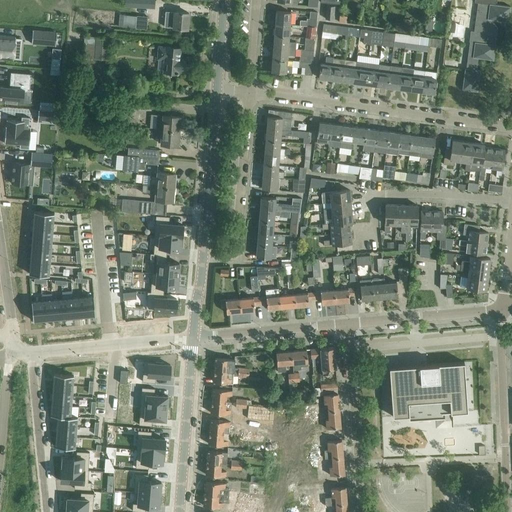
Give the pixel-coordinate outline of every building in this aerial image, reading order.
[(126,0),(126,7),(154,8),(154,0),(126,0)] [(463,79),(462,89),(477,91),(480,70),(476,69),(478,58),(493,60),(495,44),(498,27),(493,22),(493,20),(508,22),(510,6),(500,5),(494,4),(494,2),(496,2),(496,0),(474,0),(474,2),(478,2),(474,31),(471,31),(469,41),(467,56),(466,69),(465,68),(463,79)] [(334,6),(326,5),(325,19),(333,19),(334,6)] [(276,11),(275,23),(290,25),(291,12),(276,11)] [(173,28),(177,28),(187,29),(188,13),(174,12),(165,12),(164,27),(173,28)] [(118,27),(131,28),(147,29),(148,16),(119,14),(118,27)] [(290,25),(275,23),(274,35),(289,37),(290,25)] [(322,37),(336,39),(337,26),(323,24),(322,37)] [(307,26),(305,38),(315,39),(316,26),(307,26)] [(348,27),(337,26),(336,39),(337,33),(347,35),(348,27)] [(372,30),(360,29),(359,36),(364,37),(364,43),(370,44),(371,38),(372,30)] [(32,30),(31,43),(56,45),(57,32),(32,30)] [(372,30),(370,44),(382,45),(383,31),(372,30)] [(383,31),(382,45),(393,46),(393,41),(394,41),(395,33),(383,31)] [(406,34),(395,33),(394,41),(405,43),(404,48),(405,48),(406,34)] [(418,36),(406,34),(405,48),(416,49),(417,44),(418,36)] [(0,58),(14,60),(15,48),(21,49),(22,39),(15,38),(16,37),(0,35),(0,58)] [(85,35),(83,58),(108,59),(109,37),(85,35)] [(289,37),(274,35),(273,47),(296,49),(296,42),(288,41),(289,37)] [(429,37),(418,36),(417,44),(428,46),(429,37)] [(442,39),(429,37),(428,46),(441,47),(442,39)] [(315,39),(305,38),(304,50),(314,51),(315,39)] [(158,58),(157,70),(164,71),(168,72),(178,73),(178,70),(184,71),(185,59),(179,58),(180,47),(170,46),(166,46),(166,47),(159,46),(158,58)] [(273,47),(272,59),(287,61),(287,55),(295,56),(296,49),(288,49),(279,48),(273,47)] [(326,56),(325,64),(320,63),(318,78),(330,79),(333,57),(326,56)] [(333,58),(330,79),(342,81),(345,60),(333,58)] [(287,61),(272,59),(271,71),(291,73),(292,66),(286,66),(287,61)] [(356,61),(345,60),(342,81),(353,82),(356,61)] [(299,61),(299,67),(306,68),(305,74),(312,75),(313,62),(299,61)] [(368,63),(356,61),(353,82),(365,84),(368,63)] [(379,64),(368,63),(365,84),(376,85),(379,64)] [(390,66),(379,64),(376,85),(388,87),(390,66)] [(402,67),(390,66),(388,87),(399,88),(402,67)] [(413,69),(402,67),(399,88),(411,90),(413,69)] [(413,69),(411,90),(422,92),(425,70),(413,69)] [(437,72),(425,70),(422,92),(434,93),(437,72)] [(0,100),(22,102),(23,90),(29,91),(31,74),(12,72),(10,88),(0,87),(0,92),(0,100)] [(120,98),(119,106),(127,106),(170,110),(171,101),(127,98),(120,98)] [(38,110),(37,122),(55,123),(56,111),(38,110)] [(267,116),(266,128),(281,129),(290,130),(291,119),(292,112),(274,110),(273,116),(267,116)] [(156,120),(156,129),(179,131),(180,116),(170,116),(163,115),(157,114),(156,120)] [(5,127),(4,143),(20,144),(19,148),(29,149),(31,126),(29,126),(24,125),(25,122),(29,122),(29,117),(21,116),(21,121),(7,119),(6,127),(5,127)] [(331,124),(319,122),(316,142),(328,144),(331,124)] [(328,146),(339,147),(342,125),(331,124),(328,144),(328,146)] [(354,127),(342,125),(339,147),(351,149),(352,141),(354,127)] [(365,128),(354,127),(352,141),(363,143),(365,128)] [(266,128),(265,140),(280,141),(281,134),(297,136),(297,137),(308,138),(308,131),(290,130),(281,129),(266,128)] [(377,130),(365,128),(363,143),(364,143),(363,150),(374,151),(377,130)] [(156,129),(155,137),(161,138),(161,144),(168,144),(178,145),(179,131),(156,129)] [(388,131),(377,130),(374,151),(385,153),(388,131)] [(388,131),(385,153),(397,154),(400,133),(388,131)] [(411,134),(400,133),(397,153),(409,154),(411,134)] [(423,136),(411,134),(409,154),(420,156),(423,136)] [(435,137),(423,136),(420,156),(432,158),(435,137)] [(265,140),(264,152),(284,154),(289,155),(290,150),(284,150),(285,149),(279,149),(280,141),(265,140)] [(445,151),(444,161),(443,164),(454,165),(454,160),(460,161),(463,141),(452,140),(451,152),(445,151)] [(473,143),(463,141),(460,161),(466,162),(465,170),(469,170),(473,143)] [(304,143),(303,147),(305,148),(305,156),(310,156),(311,144),(309,143),(307,143),(304,143)] [(484,144),(473,143),(469,170),(474,171),(474,170),(480,170),(481,164),(483,147),(484,147),(484,144)] [(128,147),(127,156),(159,158),(159,150),(128,147)] [(481,164),(480,170),(479,179),(483,180),(485,167),(491,168),(494,148),(484,147),(483,147),(481,164)] [(504,149),(494,148),(491,168),(497,168),(496,176),(501,177),(504,149)] [(13,162),(11,183),(33,185),(34,165),(51,167),(52,154),(43,153),(35,152),(31,152),(30,164),(13,162)] [(264,152),(263,164),(278,165),(279,158),(284,159),(284,154),(264,152)] [(123,169),(123,170),(138,171),(138,169),(144,170),(144,163),(158,164),(159,158),(127,156),(127,155),(124,155),(123,169)] [(335,163),(327,162),(325,173),(335,174),(336,170),(335,170),(335,163)] [(337,163),(336,171),(348,173),(349,165),(337,163)] [(278,170),(278,165),(263,164),(262,176),(277,177),(279,177),(284,178),(284,171),(278,170)] [(320,164),(312,164),(312,171),(320,172),(320,164)] [(360,166),(349,165),(348,173),(359,174),(360,166)] [(360,166),(359,174),(360,174),(359,178),(361,178),(370,179),(372,168),(360,166)] [(377,168),(372,168),(370,179),(382,181),(382,177),(376,176),(377,168)] [(383,169),(382,177),(394,179),(395,171),(383,169)] [(77,172),(55,171),(55,184),(77,185),(77,172)] [(406,172),(395,171),(394,179),(405,180),(406,172)] [(422,174),(418,174),(417,182),(429,183),(430,172),(423,171),(422,174)] [(143,175),(142,184),(143,184),(143,185),(174,187),(175,173),(157,172),(157,177),(150,177),(150,175),(143,175)] [(418,174),(406,172),(405,180),(417,182),(418,174)] [(262,176),(261,188),(276,190),(277,177),(262,176)] [(293,183),(292,191),(304,192),(305,179),(298,179),(293,179),(293,183)] [(469,183),(468,190),(470,190),(476,191),(477,191),(478,187),(478,184),(474,183),(469,183)] [(503,185),(489,184),(488,190),(502,192),(503,185)] [(155,199),(155,201),(154,214),(156,214),(166,215),(167,200),(173,201),(174,187),(143,185),(142,192),(155,193),(155,199)] [(350,200),(349,190),(322,192),(323,203),(331,202),(350,200)] [(275,197),(261,196),(260,209),(282,210),(283,203),(275,203),(275,197)] [(292,200),(291,211),(300,211),(301,201),(302,198),(292,198),(292,199),(292,200)] [(121,210),(121,211),(134,212),(135,200),(122,199),(121,210)] [(351,211),(350,200),(331,202),(331,207),(323,208),(324,213),(351,211)] [(396,204),(385,204),(384,232),(389,232),(389,224),(395,224),(396,204)] [(407,205),(396,204),(395,224),(401,224),(401,232),(406,232),(405,239),(406,239),(407,205)] [(417,205),(407,205),(406,239),(410,239),(410,225),(416,225),(417,205)] [(279,210),(260,209),(259,221),(273,222),(274,215),(279,215),(279,210)] [(431,211),(421,210),(420,238),(425,238),(425,230),(431,230),(431,211)] [(34,211),(33,222),(53,224),(54,213),(34,211)] [(300,212),(292,211),(290,223),(298,224),(300,212)] [(352,221),(351,211),(324,213),(324,218),(332,217),(332,222),(332,223),(350,221),(350,222),(352,221)] [(442,211),(431,211),(431,230),(436,231),(436,239),(445,239),(445,238),(446,225),(442,225),(442,211)] [(156,216),(154,235),(155,235),(181,237),(182,237),(183,225),(169,224),(169,217),(156,216)] [(259,221),(258,233),(273,233),(273,222),(259,221)] [(332,222),(322,223),(322,228),(330,228),(331,234),(333,233),(351,232),(350,228),(350,222),(350,221),(332,223),(332,222)] [(33,222),(33,232),(52,234),(53,224),(33,222)] [(290,223),(289,235),(298,235),(298,224),(290,223)] [(476,225),(465,223),(463,234),(468,234),(467,241),(487,243),(488,232),(476,231),(476,225)] [(33,232),(32,242),(51,244),(52,234),(33,232)] [(352,243),(351,232),(331,234),(331,239),(324,240),(324,245),(342,243),(352,243)] [(277,239),(278,234),(258,233),(257,245),(272,246),(272,239),(277,239)] [(154,253),(154,254),(166,255),(167,248),(180,249),(181,246),(182,246),(182,239),(181,239),(181,237),(155,235),(154,253)] [(487,243),(467,241),(459,240),(459,245),(466,246),(466,251),(486,254),(487,243)] [(32,242),(31,253),(50,254),(51,244),(32,242)] [(257,245),(256,257),(275,258),(276,246),(272,246),(257,245)] [(430,247),(420,247),(420,256),(430,257),(430,247)] [(445,252),(444,263),(453,264),(454,254),(454,253),(445,252)] [(31,253),(30,263),(50,265),(50,254),(31,253)] [(150,253),(150,261),(153,262),(152,273),(178,275),(178,273),(180,273),(180,266),(179,265),(179,263),(166,262),(166,255),(154,254),(154,253),(150,253)] [(358,256),(356,257),(357,265),(371,264),(370,255),(358,256)] [(461,264),(461,266),(489,269),(490,259),(490,258),(480,257),(470,256),(469,262),(462,261),(461,264)] [(342,257),(332,258),(334,270),(343,269),(342,257)] [(119,271),(136,272),(136,262),(119,261),(119,271)] [(30,263),(29,273),(49,275),(50,265),(30,263)] [(461,266),(456,265),(455,270),(468,271),(467,277),(487,279),(489,269),(461,266)] [(275,274),(275,268),(256,266),(257,275),(258,279),(265,279),(265,275),(275,274)] [(398,268),(399,281),(408,281),(406,267),(398,268)] [(151,292),(163,293),(164,286),(177,287),(178,275),(152,273),(151,292)] [(257,275),(250,276),(252,291),(259,290),(258,279),(257,275)] [(461,276),(460,286),(466,287),(486,290),(487,279),(467,277),(461,276)] [(385,297),(384,278),(372,279),(372,284),(374,299),(385,297)] [(384,278),(385,297),(398,296),(396,282),(384,283),(384,278)] [(372,284),(372,279),(359,280),(361,300),(374,299),(372,284)] [(281,308),(280,295),(279,288),(266,289),(266,297),(261,297),(261,304),(266,303),(267,309),(281,308)] [(354,295),(353,288),(334,289),(335,302),(349,301),(349,295),(354,295)] [(335,302),(334,289),(315,291),(316,299),(321,298),(321,304),(335,302)] [(136,291),(123,292),(123,299),(136,298),(136,291)] [(147,292),(146,309),(161,310),(161,311),(168,312),(168,311),(176,311),(177,299),(163,298),(163,293),(151,292),(147,292)] [(313,299),(313,292),(294,294),(296,306),(309,305),(308,299),(313,299)] [(296,306),(294,294),(280,295),(281,308),(296,306)] [(83,296),(73,297),(74,317),(85,316),(83,296)] [(93,296),(83,296),(85,316),(95,315),(93,296)] [(73,297),(62,298),(64,318),(74,317),(73,297)] [(258,297),(239,298),(240,311),(254,310),(254,304),(258,304),(258,297)] [(62,298),(52,299),(54,319),(64,318),(62,298)] [(240,311),(239,298),(220,300),(220,308),(226,307),(226,313),(240,311)] [(52,299),(42,300),(43,320),(54,319),(52,299)] [(42,300),(31,301),(33,321),(43,320),(42,300)] [(334,347),(310,349),(311,358),(321,357),(323,375),(329,374),(329,369),(336,368),(334,347)] [(306,350),(291,351),(292,364),(293,364),(293,370),(301,369),(301,366),(308,366),(306,350)] [(291,351),(276,352),(277,362),(277,365),(278,372),(286,371),(285,364),(292,364),(291,351)] [(215,358),(214,370),(238,372),(248,373),(249,369),(238,368),(234,367),(235,359),(215,358)] [(144,362),(142,381),(155,382),(156,376),(169,377),(170,364),(163,364),(163,363),(156,362),(156,363),(144,362)] [(394,367),(389,367),(393,416),(408,415),(409,420),(436,418),(441,418),(452,417),(453,417),(452,412),(468,411),(464,366),(464,362),(418,365),(394,367)] [(121,370),(120,383),(127,383),(128,370),(121,370)] [(214,370),(213,382),(232,383),(233,376),(248,377),(248,373),(238,372),(214,370)] [(54,373),(53,383),(73,385),(74,375),(54,373)] [(265,375),(264,389),(273,389),(273,375),(265,375)] [(53,383),(52,394),(72,395),(73,385),(53,383)] [(142,387),(140,406),(167,408),(167,406),(168,406),(169,398),(167,398),(168,396),(154,395),(155,388),(142,387)] [(231,395),(231,390),(208,389),(207,413),(230,414),(230,401),(224,401),(224,395),(231,395)] [(52,394),(52,404),(71,405),(72,395),(52,394)] [(52,404),(51,414),(58,414),(70,415),(71,405),(52,404)] [(310,406),(310,409),(305,410),(305,417),(318,417),(318,405),(310,406)] [(140,406),(139,424),(152,425),(152,419),(166,420),(167,408),(140,406)] [(58,414),(57,425),(77,427),(77,416),(70,415),(58,414)] [(205,420),(204,445),(228,445),(229,421),(205,420)] [(258,422),(257,434),(267,435),(269,423),(258,422)] [(57,425),(56,435),(76,437),(77,427),(57,425)] [(252,439),(252,429),(232,429),(232,439),(252,439)] [(138,430),(136,449),(137,449),(163,451),(164,451),(165,439),(151,438),(151,431),(138,430)] [(56,435),(55,446),(75,448),(76,437),(56,435)] [(341,439),(325,440),(327,474),(342,474),(341,439)] [(457,443),(419,443),(419,456),(457,455),(457,443)] [(114,457),(115,447),(106,446),(106,451),(108,457),(114,457)] [(137,449),(136,467),(148,468),(149,462),(162,463),(163,460),(164,460),(165,453),(163,453),(163,451),(137,449)] [(62,468),(62,469),(88,470),(89,452),(76,451),(76,458),(63,457),(62,468)] [(208,451),(207,463),(211,463),(220,464),(226,464),(226,457),(227,452),(218,451),(208,451)] [(312,453),(312,464),(322,464),(321,453),(312,453)] [(207,463),(206,475),(225,476),(225,471),(220,471),(220,464),(211,463),(207,463)] [(61,468),(60,481),(74,482),(74,488),(91,489),(91,482),(88,482),(89,470),(88,470),(62,469),(62,468),(61,468)] [(135,473),(134,492),(138,493),(138,492),(160,494),(161,482),(148,481),(148,474),(135,473)] [(226,490),(226,482),(200,481),(199,506),(223,507),(223,500),(240,501),(240,490),(226,490)] [(249,493),(263,494),(264,485),(250,483),(249,493)] [(329,511),(345,511),(344,487),(323,488),(324,498),(315,499),(316,511),(330,511),(329,511)] [(65,500),(65,508),(66,508),(66,510),(93,511),(94,493),(81,492),(80,499),(67,498),(67,500),(65,500)] [(133,503),(132,510),(145,511),(146,505),(159,506),(159,503),(161,503),(161,496),(160,496),(160,494),(138,492),(138,493),(137,503),(133,503)]
